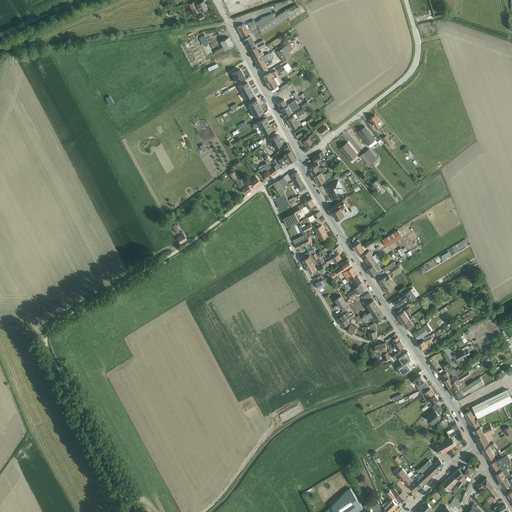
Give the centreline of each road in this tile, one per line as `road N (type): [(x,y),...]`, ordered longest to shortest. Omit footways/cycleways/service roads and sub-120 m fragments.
road 1 (residential): [(263,186),(47,335),(128,511)]
road 2 (residential): [(263,186),(342,330),(375,343),(400,329)]
road 3 (unclassified): [(301,159),(412,72),(418,50),(405,0)]
road 4 (tertiary): [(400,329),(301,159)]
road 5 (tertiary): [(301,159),(217,0)]
road 6 (tertiary): [(476,443),(400,329)]
